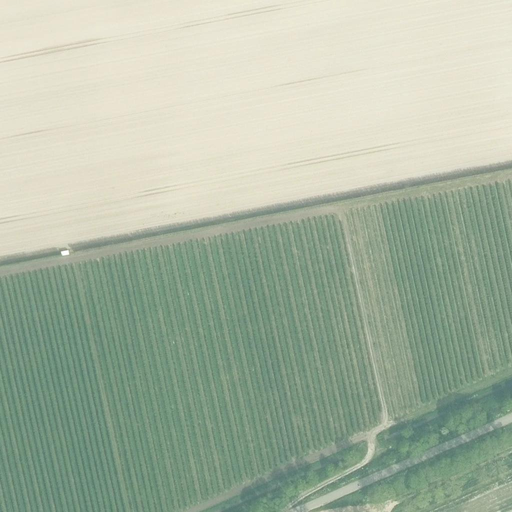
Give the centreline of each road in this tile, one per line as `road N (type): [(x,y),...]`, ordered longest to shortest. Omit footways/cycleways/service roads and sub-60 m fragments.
road 1 (unclassified): [(301,511),(511,418)]
road 2 (track): [(351,511),(400,503),(511,456)]
